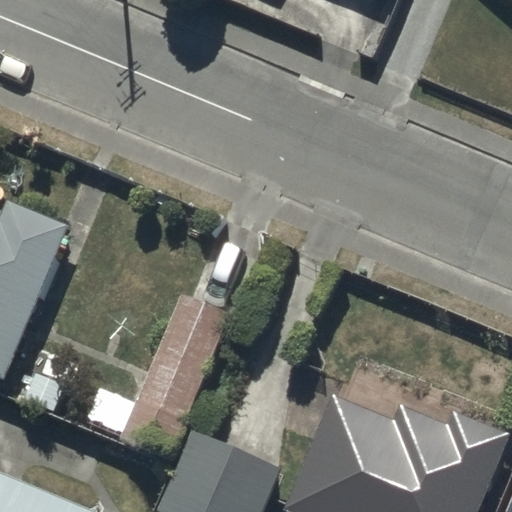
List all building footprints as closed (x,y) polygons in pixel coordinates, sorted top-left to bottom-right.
[(0,373),(10,377),(73,222),(13,197),(6,215),(0,212),(0,373)] [(177,456),(234,311),(185,292),(142,401),(104,386),(91,418),(130,433),(129,437),(177,456)] [(338,392),(290,506),(304,511),(481,511),(511,439),(511,430),(459,409),(454,422),(405,401),(399,417),(338,392)] [(264,511),(284,467),(196,429),(163,507),(173,511),(264,511)] [(0,511),(108,511),(0,467),(0,511)]
